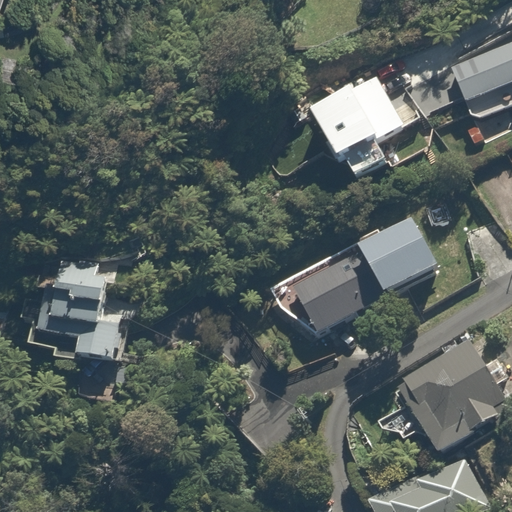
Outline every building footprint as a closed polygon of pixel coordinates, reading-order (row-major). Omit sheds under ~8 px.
[(511,44),(447,75),(462,105),(511,80),(511,44)] [(434,271),(403,217),(268,294),(281,317),(299,307),(317,338),(434,271)] [(37,298),(34,332),(33,350),(50,352),(49,361),(67,362),(64,398),(107,402),(111,362),(124,363),(128,317),(98,315),(101,278),(97,278),(98,263),(56,259),(52,300),(37,298)] [(509,411),(471,347),(397,391),(434,455),(509,411)] [(482,511),(490,507),(462,460),(417,487),(419,489),(386,508),(388,511),(482,511)]
